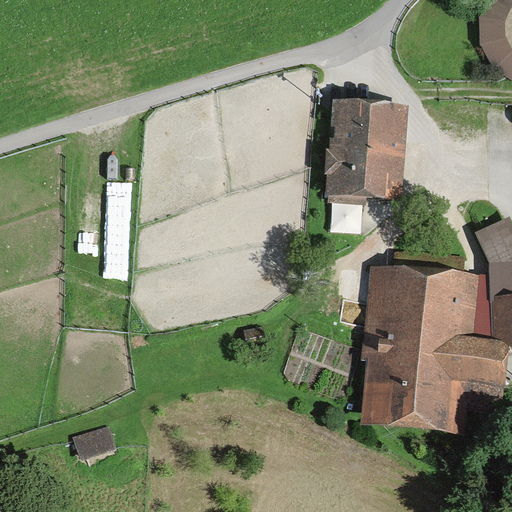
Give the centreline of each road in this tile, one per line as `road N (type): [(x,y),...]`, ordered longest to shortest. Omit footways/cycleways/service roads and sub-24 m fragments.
road 1 (unclassified): [(412,0),(357,46),(0,152)]
road 2 (track): [(357,46),(401,97),(511,99)]
road 3 (unknown): [(401,97),(457,166),(511,173)]
